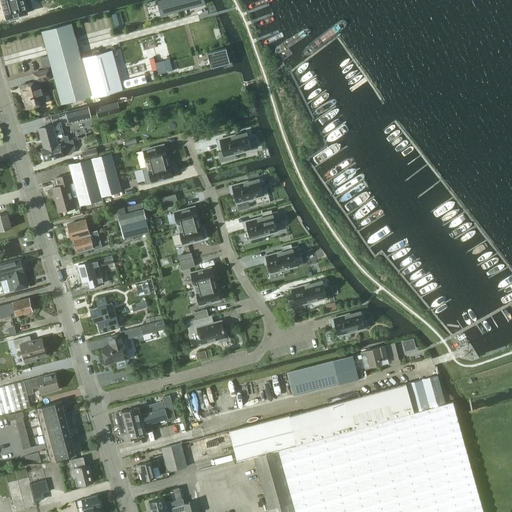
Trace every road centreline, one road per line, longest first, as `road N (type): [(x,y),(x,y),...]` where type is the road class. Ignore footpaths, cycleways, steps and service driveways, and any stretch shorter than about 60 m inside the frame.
road 1 (residential): [(91,399),(0,94)]
road 2 (residential): [(277,331),(224,241),(186,135)]
road 3 (residential): [(91,399),(255,358),(277,331)]
